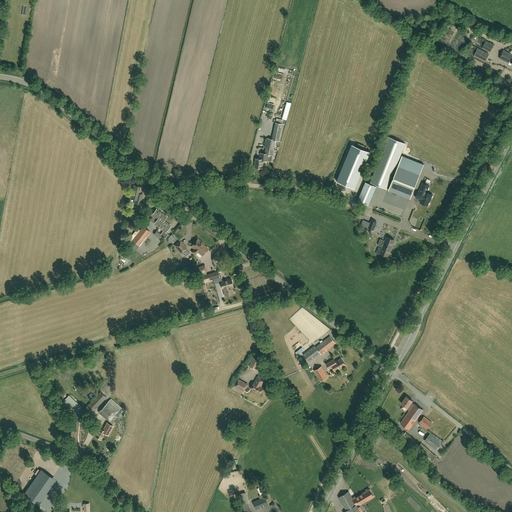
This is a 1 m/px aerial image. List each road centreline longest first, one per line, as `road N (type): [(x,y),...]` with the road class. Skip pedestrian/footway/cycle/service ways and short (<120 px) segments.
road 1 (unclassified): [(391,372),(154,176),(32,85),(0,76)]
road 2 (track): [(291,288),(0,375)]
road 3 (tertiary): [(391,372),(511,136)]
road 4 (unclassified): [(130,511),(74,458),(0,427)]
road 5 (unclassified): [(391,372),(511,472)]
road 6 (tertiary): [(320,511),(391,372)]
